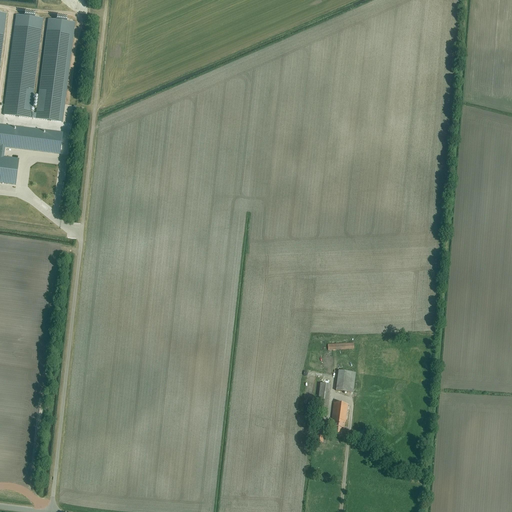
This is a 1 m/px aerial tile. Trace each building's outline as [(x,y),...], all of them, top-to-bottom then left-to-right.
[(25,17),(16,15),(4,115),(30,118),(30,114),(43,19),(35,18),(25,17)] [(57,21),(49,20),(36,114),(30,114),(30,118),(62,122),(75,23),(67,22),(57,21)] [(0,125),(0,146),(5,147),(59,154),(62,134),(0,125)] [(0,183),(15,185),(18,160),(3,158),(5,147),(0,146),(0,183)] [(338,372),(336,391),(353,393),(355,374),(338,372)] [(319,385),(316,411),(327,412),(331,386),(319,385)] [(335,423),(333,435),(341,436),(343,424),(345,424),(347,405),(334,403),(331,423),(335,423)] [(315,442),(323,443),(325,423),(317,423),(315,442)]
